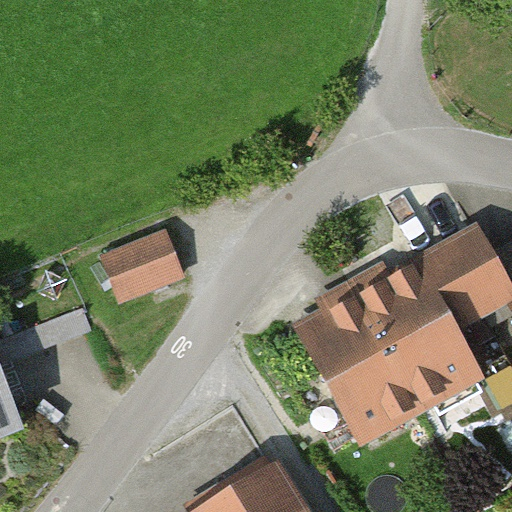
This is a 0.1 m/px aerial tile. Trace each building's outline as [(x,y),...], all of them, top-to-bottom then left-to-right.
[(511,283),(485,233),(422,267),(463,344),(511,318),(511,283)] [(174,237),(105,262),(124,312),(192,286),(174,237)] [(422,267),(298,333),(364,455),(487,389),(463,344),(422,267)] [(0,388),(0,421),(11,417),(0,388)] [(305,511),(286,477),(223,511),(305,511)]
